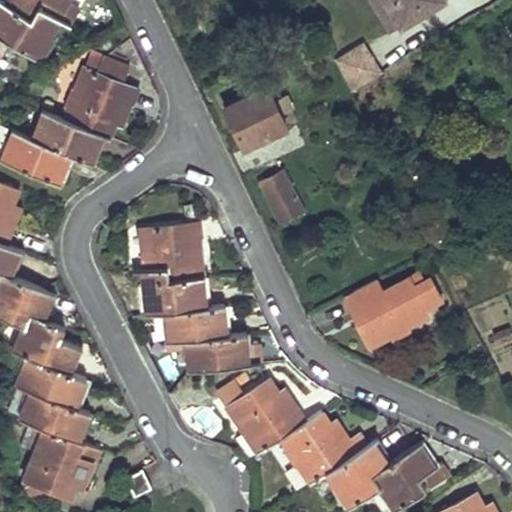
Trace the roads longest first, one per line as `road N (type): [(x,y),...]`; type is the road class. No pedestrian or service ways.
road 1 (residential): [(231,511),(227,487),(165,432),(77,249),(94,208),(201,137)]
road 2 (residential): [(201,137),(310,347),(353,377),(511,455)]
road 3 (residential): [(136,0),(201,137)]
